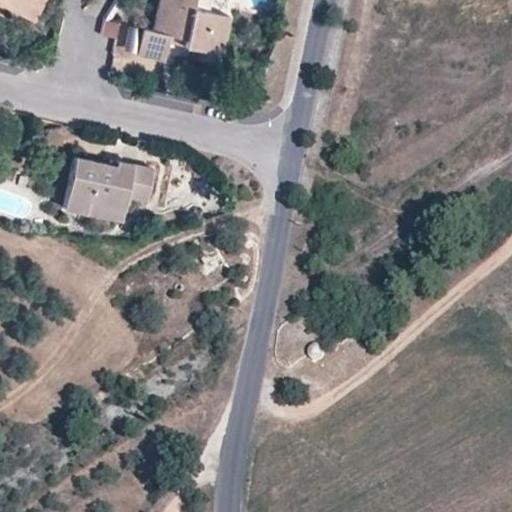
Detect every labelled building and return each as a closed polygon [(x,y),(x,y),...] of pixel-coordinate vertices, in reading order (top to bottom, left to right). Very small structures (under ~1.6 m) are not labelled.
[(14,0),(12,5),(31,15),(38,0),(14,0)] [(195,10),(196,0),(160,0),(153,33),(140,31),(133,62),(161,68),(168,39),(171,24),(191,29),(187,44),(221,51),(229,18),(211,14),(195,10)] [(214,0),(196,0),(195,10),(211,14),(214,0)] [(116,36),(120,19),(102,15),(98,31),(116,36)] [(134,49),(139,23),(119,19),(114,45),(134,49)] [(171,24),(168,39),(187,44),(191,29),(171,24)] [(63,210),(92,218),(94,208),(129,217),(135,195),(151,199),(158,171),(120,161),(119,166),(77,156),(63,210)] [(94,208),(92,218),(127,227),(129,217),(94,208)]
